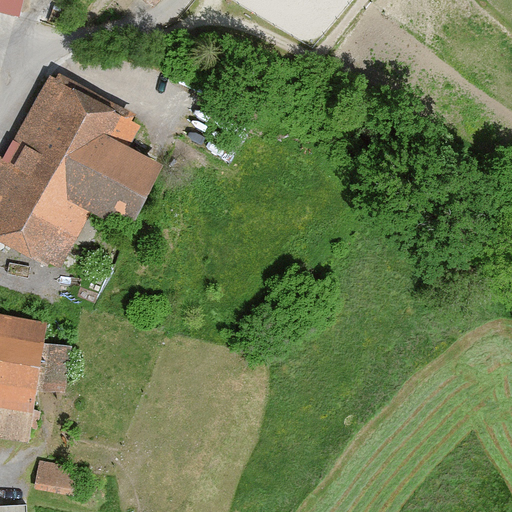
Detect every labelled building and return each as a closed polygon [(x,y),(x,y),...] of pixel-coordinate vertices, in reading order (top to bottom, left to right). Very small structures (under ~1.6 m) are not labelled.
[(24,0),(0,0),(0,13),(19,18),(24,0)] [(162,0),(145,0),(155,8),(162,0)] [(139,129),(49,79),(1,164),(0,163),(0,236),(61,270),(92,215),(114,227),(121,215),(136,224),(167,168),(129,147),(139,129)] [(47,325),(0,316),(0,441),(24,446),(34,394),(42,349),(47,325)] [(71,353),(42,349),(34,394),(64,399),(71,353)] [(81,470),(39,465),(36,493),(78,498),(81,470)] [(0,511),(26,511),(26,500),(0,501),(0,511)]
